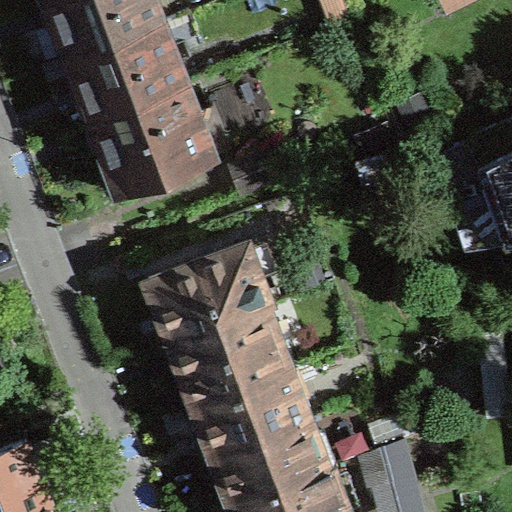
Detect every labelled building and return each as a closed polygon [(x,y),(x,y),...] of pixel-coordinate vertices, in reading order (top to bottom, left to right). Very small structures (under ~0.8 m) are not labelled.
[(47,0),(54,19),(67,52),(163,15),(156,0),(47,0)] [(75,74),(90,112),(186,76),(163,15),(67,52),(75,74)] [(186,76),(90,112),(101,143),(118,187),(214,151),(186,76)] [(511,111),(432,152),(465,246),(511,238),(511,111)] [(230,161),(241,189),(296,168),(285,140),(230,161)] [(402,141),(357,158),(367,185),(412,167),(402,141)] [(247,238),(148,275),(155,292),(171,336),(261,303),(270,299),(247,238)] [(261,303),(171,336),(178,355),(195,400),(285,366),(261,303)] [(214,450),(304,416),(285,366),(195,400),(201,415),(214,450)] [(304,416),(214,450),(217,458),(233,499),(322,466),(304,416)] [(0,445),(0,511),(24,511),(50,502),(33,458),(25,437),(0,445)] [(350,511),(332,462),(322,466),(233,499),(237,511),(350,511)] [(53,511),(50,502),(24,511),(53,511)]
